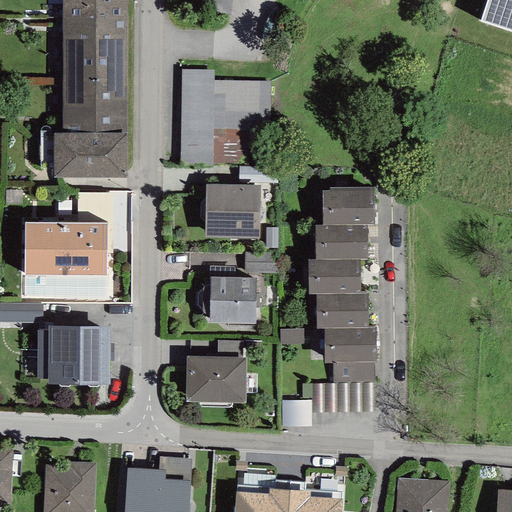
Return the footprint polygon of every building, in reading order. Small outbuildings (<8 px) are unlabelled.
[(127,132),(126,0),(63,0),(63,132),(52,132),(52,178),(127,178),(127,132)] [(199,0),(199,15),(230,16),(231,0),(199,0)] [(511,0),(486,0),(479,22),(511,33),(511,0)] [(268,131),(269,82),(212,81),(213,71),(181,70),(179,167),(212,168),(212,164),(255,165),(256,131),(268,131)] [(238,167),(238,183),(277,183),(277,167),(238,167)] [(205,185),(204,237),(259,239),(260,186),(205,185)] [(321,226),(366,225),(373,225),(372,187),(329,188),(329,191),(321,191),(321,226)] [(24,224),(24,275),(105,275),(105,224),(24,224)] [(314,260),(359,259),(366,259),(366,225),(321,226),(314,225),(314,260)] [(277,229),(265,228),(265,247),(276,248),(277,229)] [(279,251),(244,251),(244,273),(279,273),(279,251)] [(307,260),(308,294),(315,294),(360,293),(359,259),(314,260),(307,260)] [(209,277),(208,324),(255,324),(256,278),(209,277)] [(24,280),(24,291),(103,292),(103,281),(24,280)] [(360,293),(315,294),(316,329),(324,329),(368,328),(367,293),(360,293)] [(0,322),(42,323),(42,304),(0,303),(0,322)] [(109,327),(48,326),(47,332),(47,380),(47,384),(109,385),(109,327)] [(368,328),(324,329),(324,363),(333,363),(333,382),(373,382),(373,362),(375,362),(375,328),(368,328)] [(303,344),(303,329),(279,329),(279,345),(303,344)] [(37,380),(47,380),(47,332),(37,332),(37,380)] [(216,358),(243,358),(243,341),(216,340),(216,358)] [(185,402),(245,404),(246,358),(243,358),(216,358),(186,356),(185,402)] [(374,383),(311,385),(312,413),(374,412),(374,383)] [(301,385),(302,398),(311,398),(311,385),(301,385)] [(282,427),(311,426),(311,401),(281,401),(282,427)] [(0,506),(9,507),(11,450),(0,449),(0,506)] [(164,480),(189,481),(190,458),(158,457),(158,471),(165,471),(164,480)] [(93,511),(95,462),(44,461),(42,511),(93,511)] [(126,469),(123,511),(187,511),(189,481),(164,480),(165,471),(158,471),(126,469)] [(448,511),(450,480),(397,478),(395,511),(448,511)] [(340,511),(342,493),(305,490),(305,483),(274,481),(274,488),(235,485),(233,511),(340,511)] [(511,511),(511,490),(497,490),(496,511),(511,511)]
